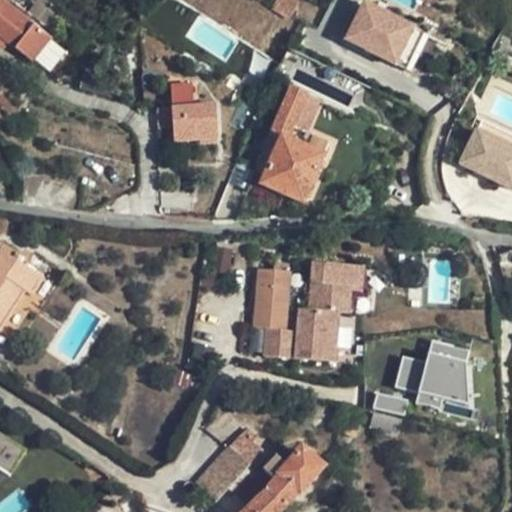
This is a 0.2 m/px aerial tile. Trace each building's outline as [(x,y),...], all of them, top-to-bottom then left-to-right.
[(47,36),(0,2),(0,37),(30,61),(47,36)] [(413,32),(364,7),(345,42),(393,67),(413,32)] [(424,38),(413,32),(393,67),(404,72),(424,38)] [(269,167),(265,176),(261,184),(288,197),(302,204),(303,204),(323,160),(286,144),(307,96),(290,88),(267,139),(278,145),(269,167)] [(320,102),(307,96),(286,144),(323,160),(330,144),(305,134),(320,102)] [(172,107),(173,130),(196,129),(197,138),(215,137),(213,105),(172,107)] [(511,190),(511,139),(480,123),(475,134),(511,151),(511,164),(501,188),(511,193),(511,190)] [(196,129),(173,130),(173,139),(197,138),(196,129)] [(511,164),(511,151),(475,134),(458,168),(501,188),(511,164)] [(259,173),(265,176),(269,167),(266,166),(270,155),(260,150),(255,163),(262,166),(259,173)] [(298,211),(302,204),(288,197),(284,204),(298,211)] [(30,296),(41,278),(18,262),(21,256),(1,244),(0,245),(0,329),(24,293),(30,296)] [(511,266),(511,250),(498,258),(501,266),(511,266)] [(284,269),(284,260),(275,259),(274,267),(284,269)] [(252,325),(260,326),(282,327),(284,272),(254,271),(252,325)] [(282,327),(260,326),(261,341),(330,346),(334,303),(349,305),(351,288),(355,288),(356,275),(304,271),(301,304),(293,303),(291,328),(282,327)] [(455,405),(470,352),(433,342),(416,406),(440,412),(443,403),(455,405)] [(373,394),(370,409),(400,416),(403,402),(373,394)] [(400,416),(370,409),(365,426),(392,432),(396,433),(400,416)] [(0,469),(8,475),(24,449),(0,434),(0,469)] [(260,479),(229,450),(194,486),(212,503),(225,490),(239,503),(260,479)] [(299,493),(319,470),(300,452),(277,480),(245,511),(275,511),(297,492),(299,493)]
